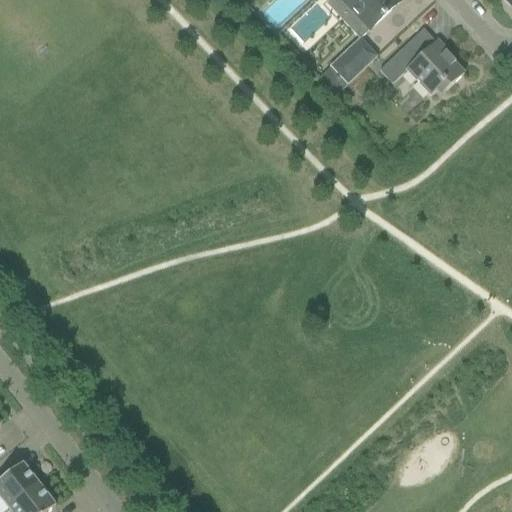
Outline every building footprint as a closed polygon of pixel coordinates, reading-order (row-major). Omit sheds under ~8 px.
[(336,0),(368,33),(384,18),(399,4),(394,0),(336,0)] [(511,0),(502,0),(511,9),(511,0)] [(422,32),(389,64),(402,77),(406,73),(430,98),(434,94),(439,99),(463,76),(450,62),(452,60),(443,51),(444,50),(437,43),(435,45),(422,32)] [(376,59),(359,41),(358,41),(329,69),(315,81),(316,82),(333,100),(340,94),(376,59)] [(0,502),(7,511),(38,488),(21,467),(0,483),(0,502)] [(7,511),(51,511),(54,510),(48,501),(51,499),(44,490),(41,492),(38,488),(7,511)]
